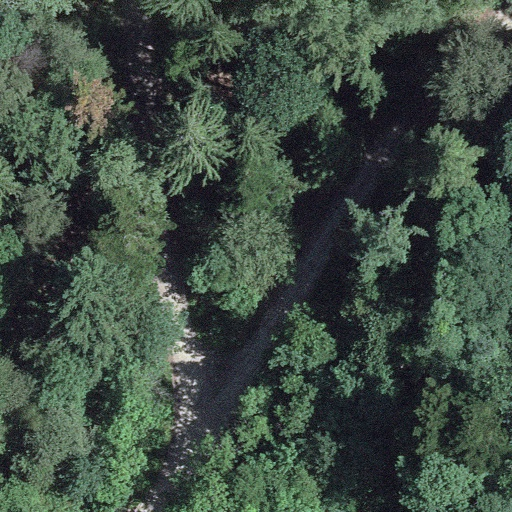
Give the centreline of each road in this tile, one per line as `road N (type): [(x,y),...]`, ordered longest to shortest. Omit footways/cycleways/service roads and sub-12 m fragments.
road 1 (track): [(230,396),(361,200),(443,94),(511,23)]
road 2 (track): [(230,396),(175,305),(139,0)]
road 3 (track): [(159,511),(230,396)]
